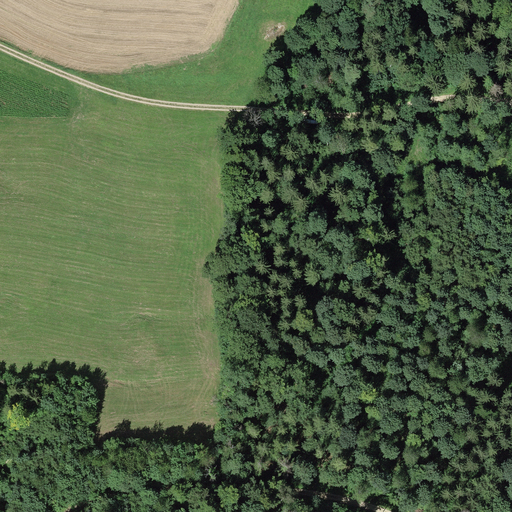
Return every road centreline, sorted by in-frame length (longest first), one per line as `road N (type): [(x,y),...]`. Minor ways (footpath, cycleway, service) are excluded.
road 1 (track): [(0,45),(195,107),(357,114),(433,97),(511,102)]
road 2 (track): [(378,511),(336,496),(245,488),(128,493),(70,511)]
road 3 (track): [(511,192),(421,156),(420,138),(439,124),(506,104)]
road 4 (track): [(111,498),(96,443),(0,465)]
